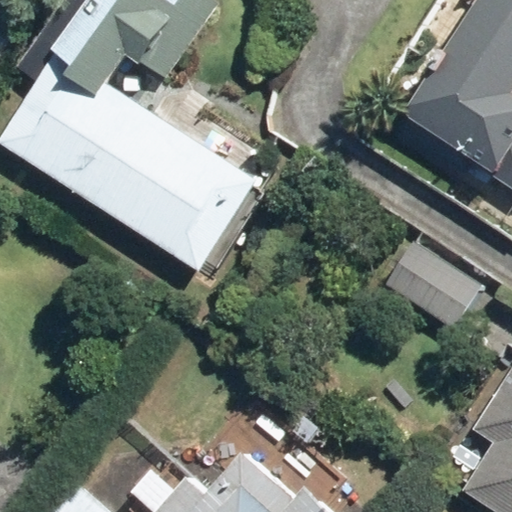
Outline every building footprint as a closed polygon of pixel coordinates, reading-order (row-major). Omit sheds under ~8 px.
[(107,0),(70,55),(124,91),(146,59),(178,81),(231,3),(226,0),(107,0)] [(511,0),(502,0),(415,135),(481,177),(490,163),(511,176),(511,0)] [(124,91),(70,55),(11,146),(214,275),(272,184),(124,91)] [(493,287),(424,243),(396,287),(464,331),(493,287)] [(511,511),(511,397),(488,434),(507,445),(476,493),(505,511),(511,511)] [(346,511),(326,494),(313,508),(255,457),(219,498),(201,481),(172,511),(346,511)] [(116,511),(85,484),(60,511),(116,511)]
